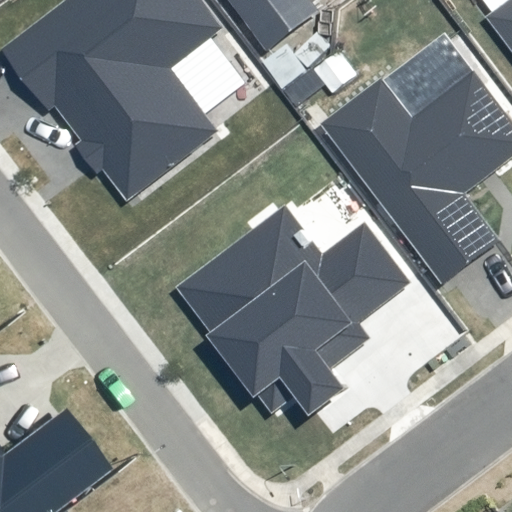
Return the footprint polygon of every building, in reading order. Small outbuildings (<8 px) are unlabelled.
[(58,112),(65,106),(137,202),(230,133),(179,66),(229,28),(208,0),(76,0),(11,49),(58,112)] [(318,17),(325,11),(316,0),(233,0),(273,53),(261,62),(284,91),(342,47),(318,17)] [(511,3),(497,15),(511,34),(511,3)] [(333,122),(451,284),(510,241),(473,191),(511,162),(511,109),(487,75),(424,121),(393,78),(333,122)] [(411,282),(373,233),(333,263),(296,216),(200,289),(287,403),(372,338),(360,321),(411,282)] [(6,456),(0,448),(0,511),(52,511),(116,465),(71,406),(6,456)]
